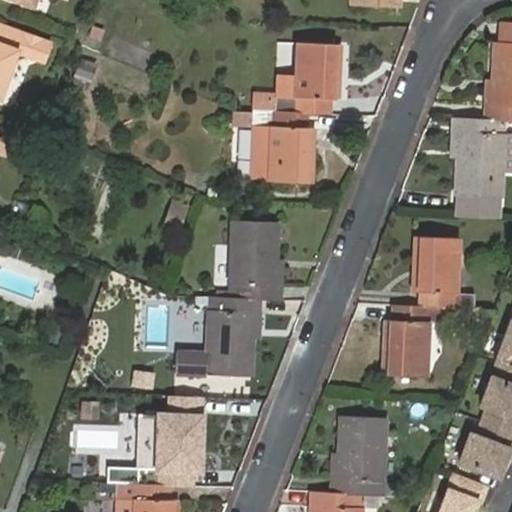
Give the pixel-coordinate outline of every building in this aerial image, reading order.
[(14,0),(40,9),(42,0),(14,0)] [(506,117),(511,117),(511,19),(502,19),(501,40),(495,41),(494,75),(493,101),(485,100),(485,116),(506,117)] [(0,99),(5,101),(23,52),(28,36),(0,26),(0,99)] [(43,42),(28,36),(23,52),(38,57),(43,42)] [(55,46),(43,42),(38,57),(50,61),(55,46)] [(343,43),(294,42),(293,60),(292,96),(276,96),(275,111),(309,112),(332,113),(332,99),(340,100),(343,43)] [(89,82),(99,61),(83,54),(73,74),(89,82)] [(277,60),(276,96),(292,96),(293,60),(277,60)] [(493,101),(494,75),(486,75),(485,100),(493,101)] [(276,96),(256,95),(255,110),(275,111),(276,96)] [(252,112),(232,111),(232,123),(254,124),(253,179),(313,181),(316,127),(309,127),(309,112),(275,111),(255,110),(253,110),(252,112)] [(511,130),(505,130),(506,117),(485,116),(456,115),(455,128),(462,128),(461,153),(459,191),(462,191),(461,216),(498,218),(499,193),(502,193),(503,169),(511,169),(511,130)] [(462,128),(455,128),(454,153),(461,153),(462,128)] [(236,217),(232,295),(265,297),(283,298),(284,285),(277,285),(279,257),(280,219),(236,217)] [(449,306),(477,307),(477,291),(459,290),(461,237),(418,235),(415,291),(424,291),(424,305),(449,306)] [(232,295),(213,295),(211,351),(180,349),(179,370),(255,372),(256,337),(258,309),(264,309),(265,297),(232,295)] [(449,306),(424,305),(395,303),(394,318),(388,318),(385,374),(429,375),(432,319),(447,320),(449,306)] [(258,309),(256,337),(263,337),(264,309),(258,309)] [(511,315),(495,358),(511,364),(511,315)] [(486,403),(481,416),(511,428),(511,380),(491,372),(480,400),(486,403)] [(174,483),(196,484),(196,469),(203,469),(205,415),(163,413),(161,469),(140,469),(140,482),(174,483)] [(365,493),(381,494),(384,416),(342,415),(341,453),(340,479),(334,479),(333,492),(365,493)] [(469,426),(458,455),(490,467),(498,470),(508,443),(510,444),(511,438),(511,428),(481,416),(476,429),(469,426)] [(453,468),(435,511),(467,511),(474,495),(478,496),(484,481),(453,468)] [(140,482),(118,481),(117,497),(123,498),(140,499),(139,511),(179,511),(180,498),(174,498),(174,483),(140,482)] [(364,511),(365,493),(333,492),(315,491),(314,507),(320,507),(319,511),(364,511)] [(122,511),(139,511),(140,499),(123,498),(122,511)]
